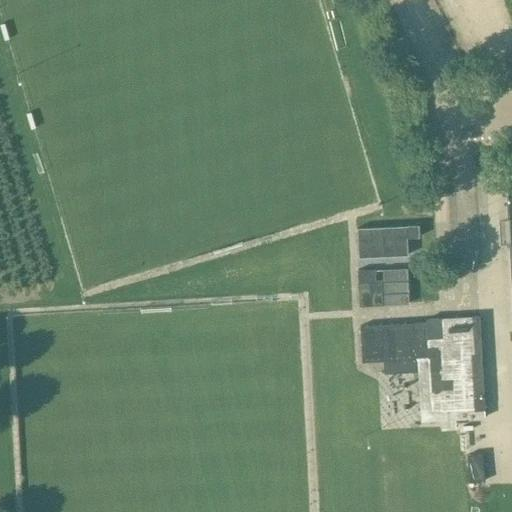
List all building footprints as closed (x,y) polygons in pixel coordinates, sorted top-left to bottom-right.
[(419,239),(418,226),(358,229),(359,259),(408,256),(407,239),(419,239)] [(382,269),(384,304),(409,303),(407,268),(382,269)] [(357,270),(359,306),(382,304),(381,279),(375,280),(374,269),(357,270)] [(418,371),(421,421),(484,417),(479,316),(427,319),(427,322),(360,326),(362,361),(383,360),(384,372),(418,371)] [(380,442),(415,441),(413,377),(378,379),(380,442)] [(467,454),(471,492),(495,489),(493,479),(485,480),(482,452),(467,454)]
